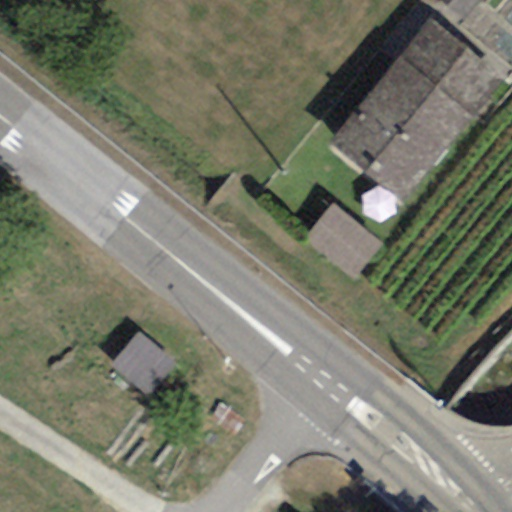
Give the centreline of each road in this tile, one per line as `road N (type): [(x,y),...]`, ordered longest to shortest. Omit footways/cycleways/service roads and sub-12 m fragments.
road 1 (secondary): [(0,116),(324,381)]
road 2 (secondary): [(324,381),(474,511)]
road 3 (unclassified): [(140,511),(0,418)]
road 4 (unclassified): [(233,511),(324,381)]
